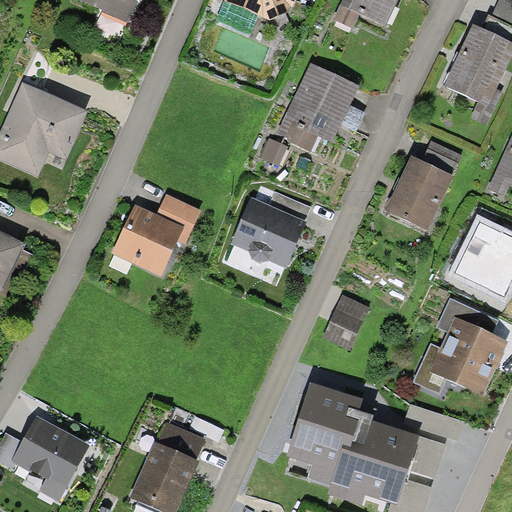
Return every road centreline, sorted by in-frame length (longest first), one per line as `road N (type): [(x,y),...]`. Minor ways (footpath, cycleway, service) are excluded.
road 1 (residential): [(455,0),(365,183),(223,511)]
road 2 (residential): [(188,0),(81,245),(0,396)]
